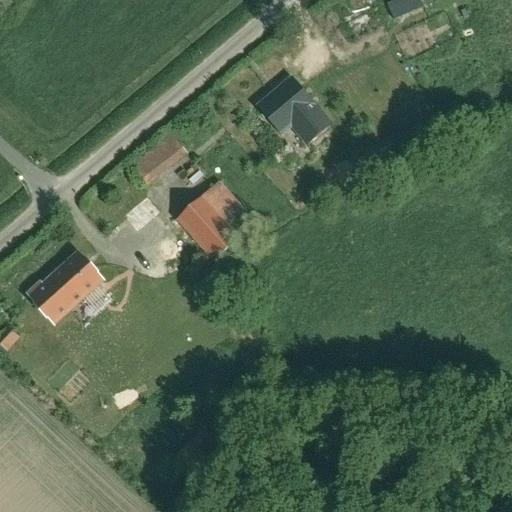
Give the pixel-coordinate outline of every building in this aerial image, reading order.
[(294,75),(260,108),(305,154),(339,121),(294,75)] [(171,130),(128,165),(146,187),(190,152),(171,130)] [(358,154),(332,176),(341,186),(367,164),(358,154)] [(223,176),(178,217),(218,261),(263,221),(223,176)] [(25,297),(51,326),(106,278),(80,249),(25,297)] [(0,338),(0,339),(11,351),(24,337),(12,326),(0,338)]
